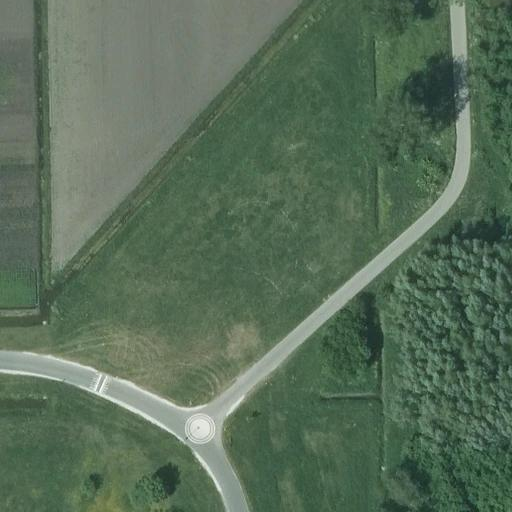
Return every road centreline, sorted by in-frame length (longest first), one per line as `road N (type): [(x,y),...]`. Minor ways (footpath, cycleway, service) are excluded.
road 1 (unclassified): [(192,437),(452,191),(461,156),(457,0)]
road 2 (unclassified): [(192,437),(117,390),(58,370),(0,364)]
